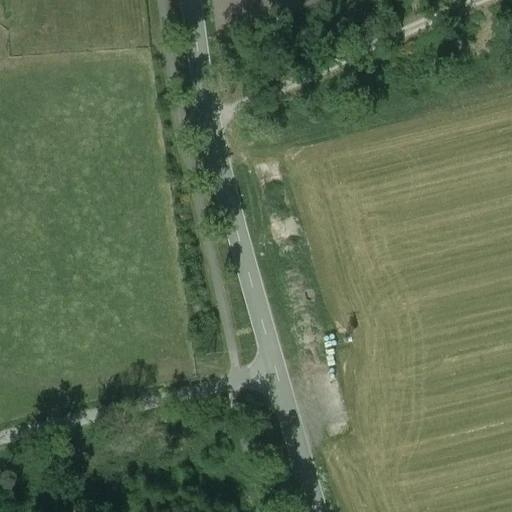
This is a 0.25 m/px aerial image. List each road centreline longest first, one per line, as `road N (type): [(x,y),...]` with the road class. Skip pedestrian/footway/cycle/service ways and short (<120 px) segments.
road 1 (tertiary): [(277,375),(235,228),(191,0)]
road 2 (track): [(511,87),(220,160)]
road 3 (unclassified): [(277,375),(0,437)]
road 4 (tertiary): [(317,511),(277,375)]
